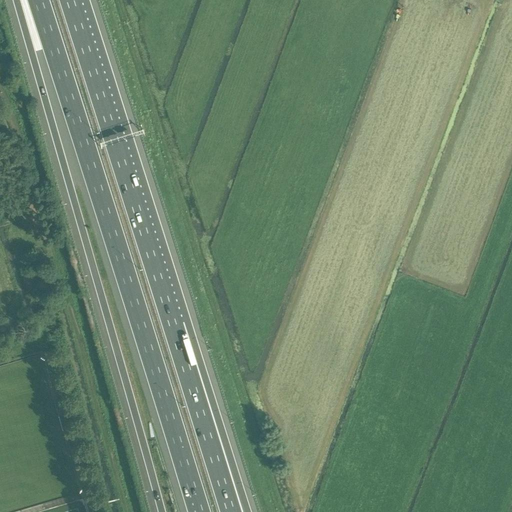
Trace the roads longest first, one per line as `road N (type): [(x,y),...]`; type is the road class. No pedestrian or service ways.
road 1 (motorway): [(39,0),(199,511)]
road 2 (motorway): [(228,508),(70,0)]
road 3 (motorway): [(20,0),(157,511)]
